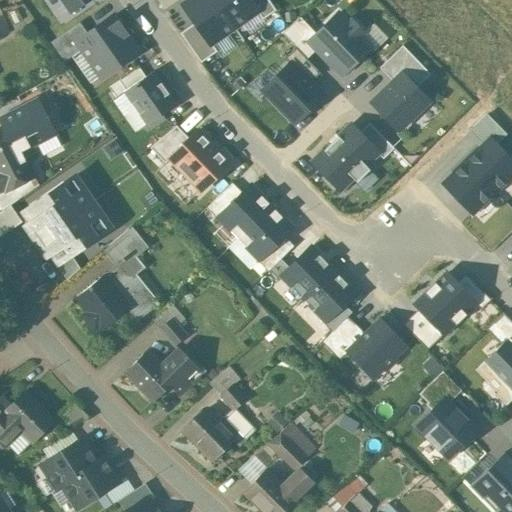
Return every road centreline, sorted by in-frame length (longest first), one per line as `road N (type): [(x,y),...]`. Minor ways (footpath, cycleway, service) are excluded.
road 1 (residential): [(138,0),(208,98),(341,234),(464,249),(511,297)]
road 2 (residential): [(43,338),(215,511)]
